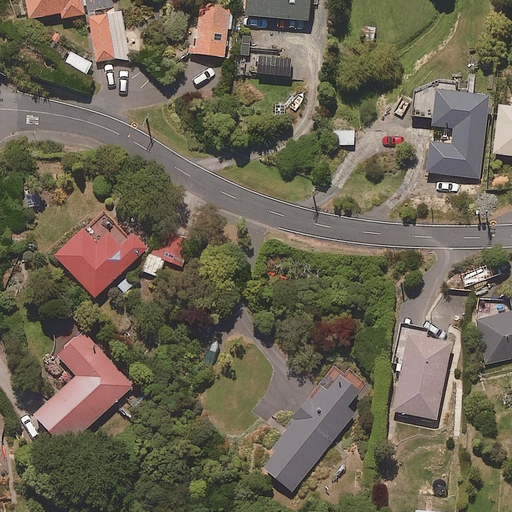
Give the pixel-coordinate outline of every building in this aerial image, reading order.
[(85,15),(82,0),(26,0),(30,19),(61,14),(62,19),(85,15)] [(311,0),(247,0),(246,17),(310,21),(311,0)] [(196,40),(195,44),(188,43),(187,53),(194,54),(224,58),(230,11),(200,7),(197,29),(193,29),(192,39),(196,40)] [(108,15),(113,60),(129,58),(123,13),(108,15)] [(113,60),(108,15),(88,17),(94,62),(113,60)] [(93,62),(71,52),(66,64),(87,74),(93,62)] [(291,60),(260,58),(259,74),(290,76),(291,60)] [(461,86),(439,84),(434,126),(455,129),(453,146),(430,143),(426,173),(480,179),(490,97),(460,94),(461,86)] [(297,107),(277,106),(277,123),(296,123),(297,107)] [(511,107),(500,107),(495,155),(511,156),(511,107)] [(354,144),(354,131),(332,133),(333,146),(354,144)] [(165,263),(181,270),(193,243),(161,229),(143,272),(158,278),(165,263)] [(97,245),(84,230),(55,257),(95,299),(148,249),(134,235),(121,246),(109,233),(97,245)] [(511,358),(511,296),(511,297),(511,298),(511,313),(476,322),(485,365),(511,358)] [(452,344),(430,339),(432,328),(397,321),(389,361),(403,363),(393,412),(437,420),(452,344)] [(134,386),(84,332),(58,357),(77,378),(34,417),(64,451),(134,386)] [(362,391),(335,370),(258,468),(292,494),(355,414),(348,409),(362,391)]
